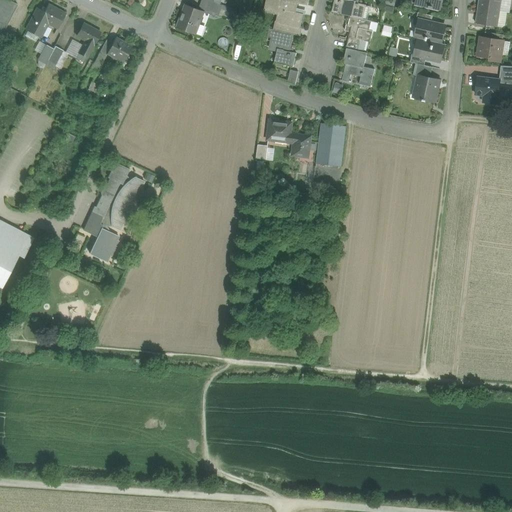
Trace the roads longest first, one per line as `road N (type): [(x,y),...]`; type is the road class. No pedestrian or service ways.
road 1 (track): [(511,387),(11,342)]
road 2 (residential): [(155,35),(356,116),(450,136),(463,0)]
road 3 (track): [(0,482),(409,511)]
road 4 (track): [(423,377),(450,136)]
road 5 (residential): [(58,243),(155,35)]
road 6 (track): [(237,361),(207,382),(203,412),(207,460),(228,477)]
